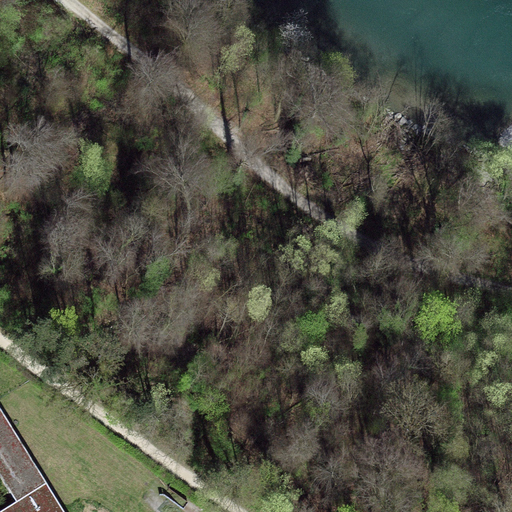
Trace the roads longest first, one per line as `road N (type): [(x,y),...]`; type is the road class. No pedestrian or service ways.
road 1 (track): [(70,0),(238,154),(323,215),(385,251),(511,289)]
road 2 (track): [(0,337),(238,511)]
